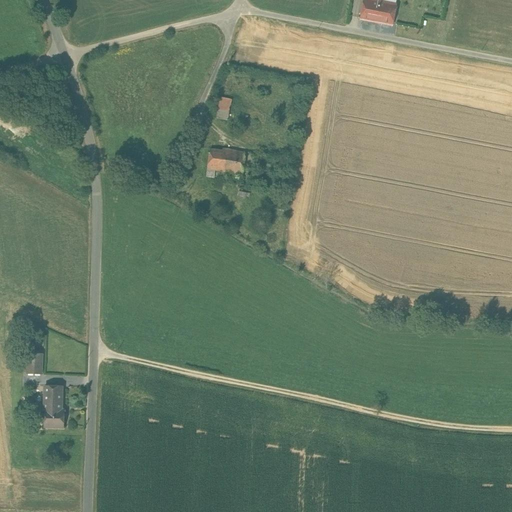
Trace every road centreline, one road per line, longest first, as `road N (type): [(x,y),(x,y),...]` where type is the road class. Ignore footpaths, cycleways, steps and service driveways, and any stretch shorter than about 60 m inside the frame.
road 1 (unclassified): [(44,0),(91,146),(99,219),(86,511)]
road 2 (track): [(511,429),(400,417),(94,351)]
